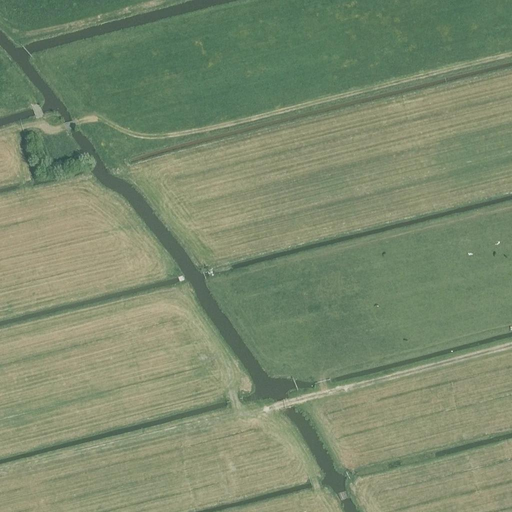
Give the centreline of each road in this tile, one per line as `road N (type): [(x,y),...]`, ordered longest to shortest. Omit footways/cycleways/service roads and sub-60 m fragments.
road 1 (track): [(0,134),(41,123),(53,131),(93,118),(143,136),(182,134),(511,56)]
road 2 (track): [(216,281),(511,207)]
road 3 (track): [(0,475),(242,415),(223,374)]
road 4 (track): [(242,415),(511,345)]
